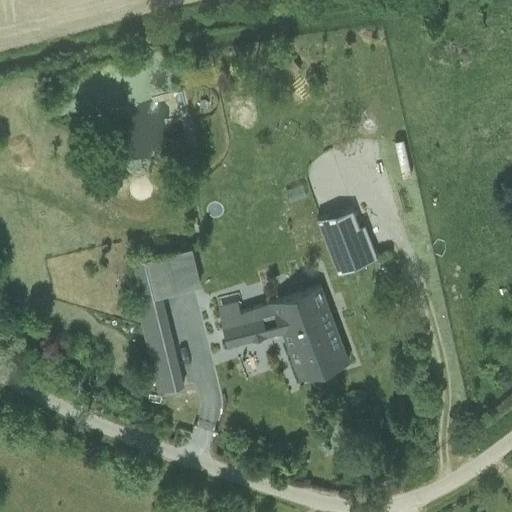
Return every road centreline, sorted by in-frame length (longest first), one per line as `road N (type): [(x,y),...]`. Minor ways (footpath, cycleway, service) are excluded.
road 1 (residential): [(511,445),(411,509),(343,504),(127,432),(0,362)]
road 2 (track): [(343,504),(308,407),(228,377),(206,306),(189,308),(202,365)]
